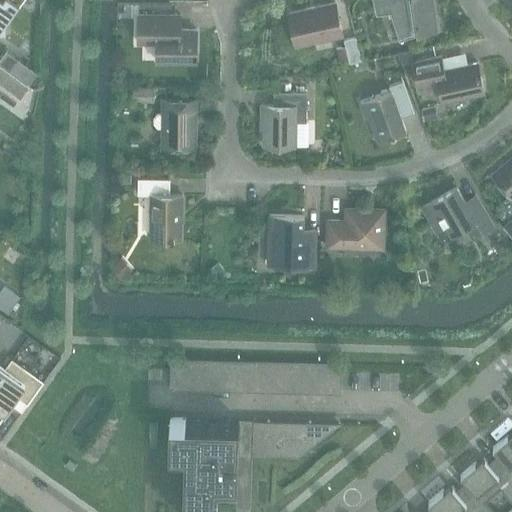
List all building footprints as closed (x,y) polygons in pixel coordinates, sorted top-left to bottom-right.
[(0,0),(0,30),(5,31),(5,22),(18,4),(18,5),(21,0),(0,0)] [(432,0),(377,0),(379,9),(389,7),(399,39),(414,34),(437,30),(432,0)] [(289,12),(296,44),(342,34),(335,2),(289,12)] [(156,60),(196,60),(196,28),(180,28),(180,14),(138,13),(137,41),(156,42),(156,60)] [(349,60),(349,62),(361,59),(355,35),(343,38),(345,44),(336,47),(339,62),(349,60)] [(477,61),(443,69),(440,55),(413,61),(418,86),(438,81),(443,101),(484,92),(477,61)] [(0,83),(20,97),(29,85),(0,64),(0,83)] [(406,131),(401,116),(414,112),(402,80),(388,85),(390,90),(359,101),(365,115),(368,114),(377,140),(391,135),(392,136),(406,131)] [(132,86),(132,101),(153,100),(152,86),(132,86)] [(296,121),(306,121),(306,91),(273,91),(273,104),(260,104),(260,120),(263,120),(262,144),(296,144),(296,121)] [(194,113),(196,113),(196,98),(162,98),(162,112),(157,113),(154,117),(154,122),(157,126),(162,127),(162,145),(195,145),(195,125),(194,125),(194,113)] [(434,104),(420,107),(423,120),(437,117),(434,104)] [(511,155),(492,172),(511,195),(511,194),(511,155)] [(150,238),(181,238),(182,194),(169,194),(169,178),(137,177),(137,194),(150,194),(150,238)] [(480,201),(469,208),(456,186),(421,206),(430,221),(441,215),(451,234),(465,226),(472,237),(493,224),(480,201)] [(326,245),(383,247),(384,208),(346,207),(345,221),(339,221),(340,220),(327,219),(326,245)] [(267,264),(315,265),(316,232),(303,232),(303,215),(268,214),(267,264)] [(110,267),(120,278),(131,269),(121,257),(110,267)] [(216,280),(227,271),(216,259),(206,268),(216,280)] [(169,371),(169,352),(156,352),(157,371),(169,371)] [(11,356),(4,366),(5,367),(0,373),(0,415),(15,395),(27,403),(44,380),(11,356)] [(184,387),(185,359),(171,358),(170,386),(184,387)] [(198,387),(199,359),(185,359),(184,387),(198,387)] [(212,387),(213,360),(199,359),(198,387),(212,387)] [(226,388),(226,360),(213,360),(212,387),(226,388)] [(240,389),(240,361),(226,360),(226,388),(240,389)] [(254,389),(255,361),(240,361),(240,389),(254,389)] [(268,389),(269,361),(255,361),(254,389),(268,389)] [(282,389),(283,361),(269,361),(268,389),(282,389)] [(296,390),(297,362),(283,361),(282,389),(296,390)] [(310,390),(311,362),(297,362),(296,390),(310,390)] [(324,390),(323,362),(311,362),(310,390),(324,390)] [(338,391),(339,363),(323,362),(324,390),(338,391)] [(182,511),(216,511),(217,492),(237,493),(239,420),(170,418),(170,419),(176,420),(175,438),(185,438),(185,450),(183,503),(182,511)] [(299,440),(315,441),(338,422),(252,420),(251,453),(298,454),(299,440)] [(511,429),(492,446),(498,452),(511,469),(511,429)] [(511,469),(498,452),(487,461),(482,455),(460,474),(466,480),(483,501),(485,500),(500,487),(511,501),(511,469)] [(437,511),(494,511),(485,500),(483,501),(466,480),(455,489),(450,482),(428,501),(433,507),(437,511)]
